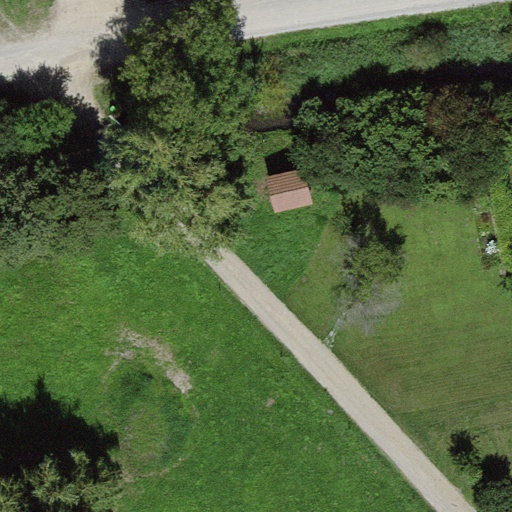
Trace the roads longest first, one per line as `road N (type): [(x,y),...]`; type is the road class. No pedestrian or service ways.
road 1 (track): [(454,511),(0,26)]
road 2 (track): [(0,113),(511,24)]
